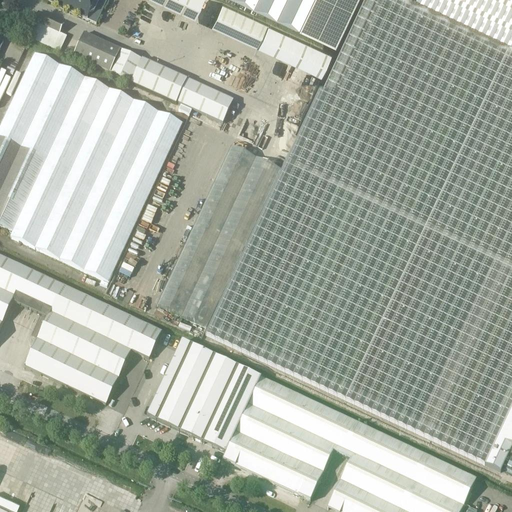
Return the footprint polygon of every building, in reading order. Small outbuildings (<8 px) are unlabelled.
[(45,0),(45,1),(96,25),(108,0),(45,0)] [(155,0),(195,18),(203,0),(155,0)] [(208,331),(205,336),(484,466),(500,474),(508,457),(511,448),(511,52),(399,0),(361,0),(282,172),(208,331)] [(237,0),(336,47),(357,0),(237,0)] [(511,0),(420,0),(497,35),(511,42),(511,0)] [(268,25),(222,4),(212,26),(258,48),(268,25)] [(34,24),(60,36),(65,26),(38,14),(34,24)] [(65,38),(60,36),(34,24),(27,38),(59,53),(65,38)] [(332,55),(268,25),(258,48),(322,77),(332,55)] [(108,74),(119,50),(84,34),(72,57),(108,74)] [(23,50),(17,48),(14,55),(19,58),(23,50)] [(141,60),(119,50),(108,74),(130,84),(141,60)] [(187,81),(177,104),(224,124),(233,101),(187,81)] [(0,227),(13,233),(49,156),(0,133),(0,227)] [(0,257),(0,330),(12,305),(48,322),(25,369),(36,374),(76,393),(105,407),(131,352),(147,360),(148,358),(151,351),(155,343),(159,334),(160,332),(142,324),(76,293),(0,257)] [(225,455),(261,379),(182,342),(146,418),(225,455)] [(461,511),(476,480),(261,379),(225,455),(221,461),(310,503),(333,454),(349,462),(327,511),(329,511),(461,511)]
